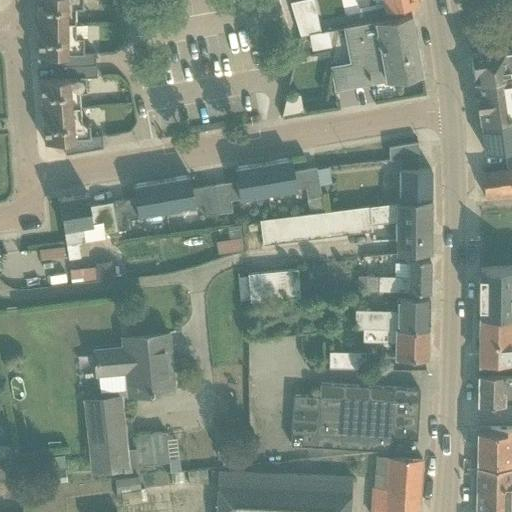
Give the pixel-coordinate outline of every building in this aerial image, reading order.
[(35,0),(36,25),(74,24),(74,9),(82,9),(82,0),(35,0)] [(417,3),(416,0),(355,0),(357,7),(381,2),(383,10),(417,3)] [(306,34),(320,32),(311,1),(290,8),(299,36),(306,34)] [(82,9),(74,9),(74,24),(86,24),(86,9),(82,9)] [(330,67),(334,90),(421,74),(410,15),(342,28),(348,63),(330,67)] [(57,67),(95,65),(94,53),(82,53),(82,39),(74,39),(74,24),(36,25),(36,56),(56,56),(57,67)] [(74,24),(74,39),(82,39),(86,39),(86,24),(74,24)] [(326,31),(320,32),(306,34),(309,50),(329,46),(326,31)] [(511,49),(470,56),(474,82),(511,77),(511,49)] [(39,96),(78,93),(86,93),(85,78),(96,77),(95,65),(57,67),(58,79),(38,80),(39,96)] [(511,77),(474,82),(476,96),(474,98),(475,107),(477,109),(479,123),(511,118),(511,77)] [(41,111),(79,108),(78,93),(39,96),(41,111)] [(285,97),(281,116),(302,112),(299,95),(285,97)] [(42,126),(80,122),(79,108),(41,111),(42,126)] [(506,168),(511,167),(511,118),(479,123),(483,152),(503,150),(506,168)] [(63,141),(64,155),(102,148),(99,136),(89,138),(86,122),(80,122),(42,126),(43,143),(63,141)] [(398,203),(430,199),(430,169),(417,169),(417,143),(388,148),(390,160),(399,159),(400,170),(397,170),(398,203)] [(290,159),(262,164),(267,194),(305,188),(307,199),(306,199),(308,214),(319,213),(323,212),(319,186),(316,170),(315,168),(293,172),(290,159)] [(235,181),(213,185),(218,214),(231,212),(229,201),(242,199),(242,202),(255,200),(254,196),(267,194),(262,164),(233,169),(235,181)] [(511,169),(480,174),(483,197),(511,193),(511,169)] [(189,176),(160,181),(165,211),(203,205),(205,216),(218,214),(213,185),(191,189),(189,176)] [(134,199),(111,203),(116,231),(129,229),(127,218),(165,211),(160,181),(131,186),(134,199)] [(86,193),(57,198),(65,245),(77,243),(103,238),(102,234),(107,233),(109,242),(113,241),(118,240),(111,202),(88,206),(86,193)] [(395,221),(395,241),(395,254),(429,253),(429,236),(430,199),(398,203),(355,208),(358,233),(371,231),(370,224),(395,221)] [(358,233),(355,208),(343,210),(346,234),(358,233)] [(331,211),(334,236),(346,234),(343,210),(331,211)] [(319,213),(323,237),(334,236),(331,211),(323,212),(319,213)] [(308,214),(311,239),(323,237),(319,213),(308,214)] [(296,216),(299,240),(311,239),(308,214),(296,216)] [(284,217),(287,242),(299,240),(296,216),(284,217)] [(272,219),(275,243),(287,242),(284,217),(272,219)] [(272,219),(259,220),(262,245),(275,243),(272,219)] [(77,243),(65,245),(68,259),(79,257),(77,243)] [(357,275),(357,290),(428,292),(429,259),(407,258),(407,263),(410,263),(410,277),(357,275)] [(479,268),(478,317),(511,314),(511,267),(493,268),(479,268)] [(296,269),(284,270),(287,299),(299,298),(296,269)] [(284,270),(272,271),(274,300),(287,299),(284,270)] [(272,271),(259,273),(262,301),(274,300),(272,271)] [(259,273),(247,274),(249,296),(250,302),(262,301),(259,273)] [(353,312),(353,329),(364,327),(427,329),(428,297),(399,297),(399,313),(353,312)] [(511,314),(478,317),(478,344),(511,343),(511,314)] [(364,327),(353,329),(362,329),(361,340),(398,341),(398,358),(427,358),(427,329),(364,327)] [(93,351),(95,371),(96,375),(132,371),(134,393),(134,395),(173,390),(173,389),(167,334),(167,333),(128,337),(129,347),(118,348),(93,351)] [(511,343),(478,344),(477,365),(511,363),(511,343)] [(328,351),(327,367),(363,368),(364,351),(328,351)] [(511,375),(477,376),(477,406),(511,405),(511,375)] [(293,395),(290,445),(375,450),(390,451),(391,438),(416,440),(419,389),(318,384),(318,396),(293,395)] [(98,397),(83,398),(92,471),(128,466),(168,461),(165,431),(133,435),(134,448),(126,449),(120,394),(98,397)] [(511,427),(489,427),(489,432),(477,432),(476,463),(511,463),(511,427)] [(0,461),(12,461),(11,446),(0,446),(0,461)] [(62,456),(32,460),(33,472),(63,469),(62,456)] [(417,511),(421,458),(387,456),(385,487),(373,487),(371,511),(417,511)] [(0,482),(14,482),(13,462),(12,461),(0,461),(0,482)] [(505,487),(511,486),(511,474),(511,475),(511,469),(476,468),(476,491),(505,492),(505,487)] [(210,470),(209,482),(209,484),(217,484),(218,492),(215,511),(348,511),(351,477),(245,471),(218,473),(218,469),(210,469),(210,470)] [(118,481),(120,492),(140,490),(139,479),(118,481)] [(511,499),(511,486),(505,487),(505,492),(476,491),(475,511),(510,511),(510,500),(511,499)] [(120,492),(121,504),(141,502),(140,490),(120,492)]
